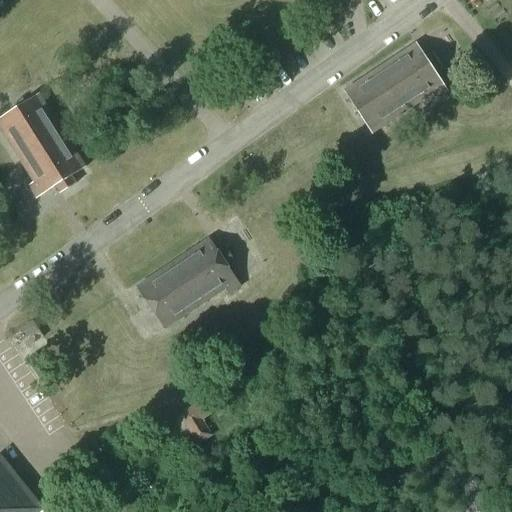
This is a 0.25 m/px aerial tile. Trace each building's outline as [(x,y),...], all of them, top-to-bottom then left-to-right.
[(486,0),(494,11),(504,4),(501,0),(486,0)] [(466,11),(482,24),(489,15),(472,3),(466,11)] [(415,44),(342,92),(371,134),(430,95),(434,100),(447,91),(434,72),(441,68),(431,53),(424,57),(415,44)] [(39,95),(0,119),(0,127),(34,183),(29,186),(37,199),(56,187),(61,194),(76,185),(72,177),(86,169),(39,95)] [(221,236),(247,279),(260,271),(234,228),(221,236)] [(208,239),(135,287),(164,330),(224,290),(227,295),(240,287),(227,268),(234,263),(224,248),(217,253),(208,239)] [(36,326),(22,336),(29,345),(43,336),(36,326)] [(35,355),(26,361),(39,381),(49,375),(35,355)] [(201,401),(178,416),(198,446),(211,436),(203,421),(211,415),(201,401)] [(0,511),(40,511),(0,460),(0,511)]
